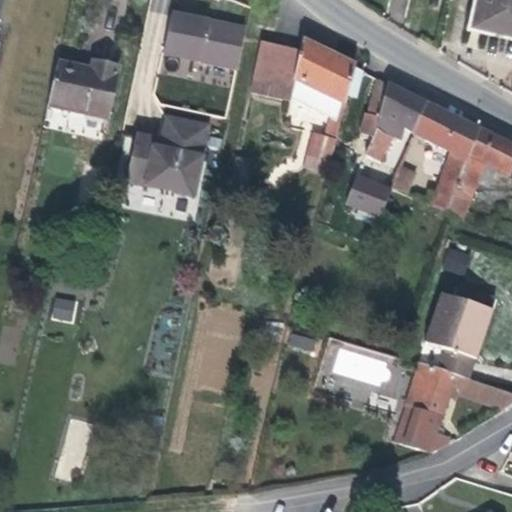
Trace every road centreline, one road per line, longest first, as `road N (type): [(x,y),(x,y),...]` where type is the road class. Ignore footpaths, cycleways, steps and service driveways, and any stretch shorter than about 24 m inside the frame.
road 1 (residential): [(245,502),(401,475),(511,424)]
road 2 (secondary): [(323,0),(511,119)]
